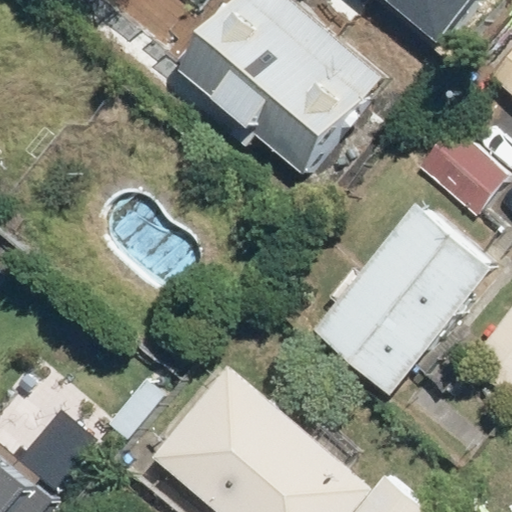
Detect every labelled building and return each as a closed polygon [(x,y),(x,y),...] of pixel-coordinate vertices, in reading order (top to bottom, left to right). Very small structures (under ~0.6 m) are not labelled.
[(314,175),(395,75),(302,0),(245,0),(187,72),(314,175)] [(511,84),(511,59),(500,74),(511,84)] [(483,214),(511,179),(511,168),(460,125),(426,165),(483,214)] [(393,396),(503,266),(424,200),(315,329),(393,396)] [(0,295),(25,269),(0,246),(0,295)] [(511,395),(511,394),(511,313),(472,363),(511,395)] [(189,391),(161,365),(127,403),(154,428),(189,391)] [(244,511),(350,511),(373,486),(243,376),(176,453),(244,511)] [(0,511),(62,511),(78,493),(13,438),(2,450),(0,448),(0,511)] [(425,511),(430,507),(390,474),(358,511),(425,511)]
